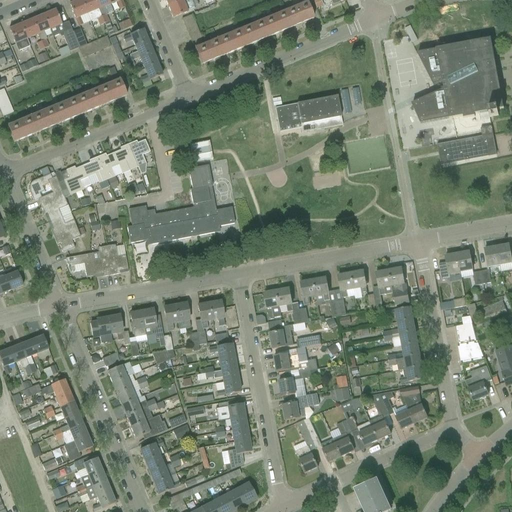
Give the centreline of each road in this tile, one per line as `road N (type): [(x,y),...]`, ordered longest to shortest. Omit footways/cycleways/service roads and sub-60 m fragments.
road 1 (residential): [(281,507),(238,275)]
road 2 (residential): [(143,511),(58,308)]
road 3 (residential): [(3,173),(190,95)]
road 4 (residential): [(190,95),(377,22)]
road 5 (residential): [(453,429),(418,244)]
road 6 (residential): [(58,308),(238,275)]
road 7 (residential): [(238,275),(418,244)]
road 8 (unknown): [(0,369),(55,511)]
road 9 (residential): [(58,308),(3,173)]
road 10 (residential): [(453,429),(333,482)]
